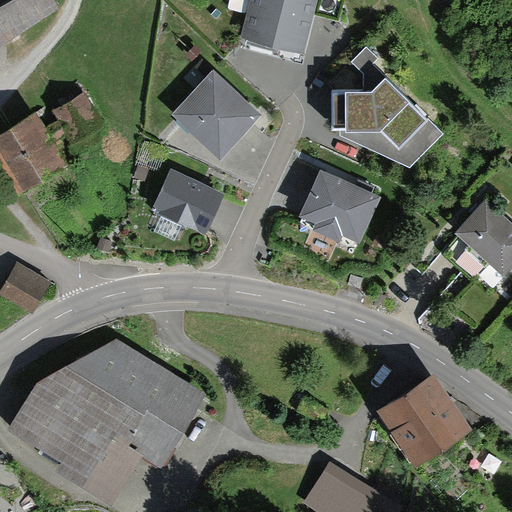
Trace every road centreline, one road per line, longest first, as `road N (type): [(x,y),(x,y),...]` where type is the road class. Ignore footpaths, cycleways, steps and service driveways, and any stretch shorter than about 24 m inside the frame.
road 1 (tertiary): [(511,413),(411,343),(351,317),(206,288),(121,294)]
road 2 (residential): [(0,230),(121,294)]
road 3 (tertiary): [(121,294),(71,309),(0,355)]
road 4 (track): [(0,97),(75,0)]
